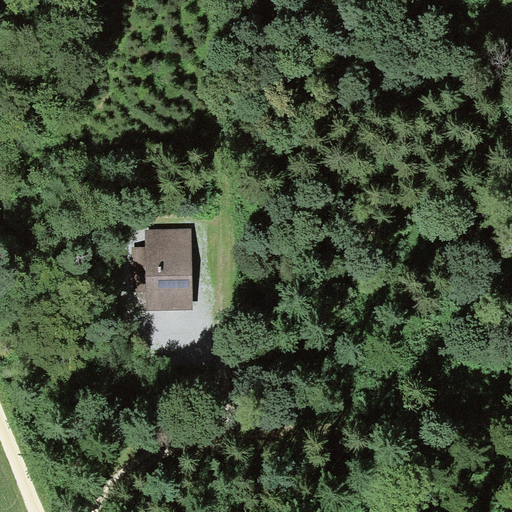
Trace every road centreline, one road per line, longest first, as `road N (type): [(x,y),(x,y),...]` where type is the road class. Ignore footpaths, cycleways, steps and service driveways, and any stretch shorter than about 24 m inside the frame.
road 1 (track): [(511,453),(237,427),(157,428),(104,478),(91,511)]
road 2 (track): [(217,427),(204,0)]
